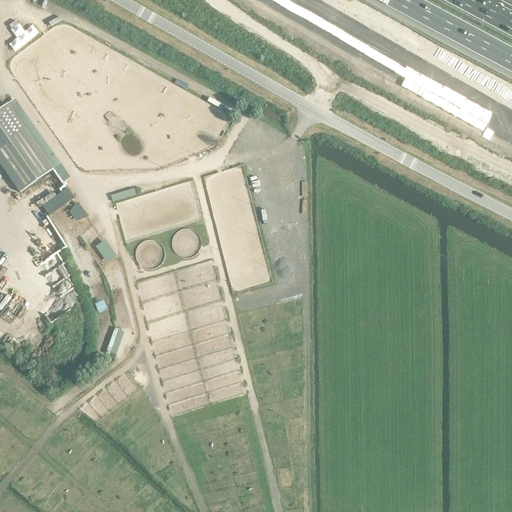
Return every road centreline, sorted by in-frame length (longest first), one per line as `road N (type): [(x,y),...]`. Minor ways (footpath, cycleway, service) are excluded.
road 1 (track): [(0,83),(110,240),(204,511)]
road 2 (unclassified): [(119,0),(511,215)]
road 3 (track): [(305,511),(306,288)]
road 4 (track): [(140,335),(133,357),(58,423),(0,490)]
road 5 (motorway): [(405,32),(511,96)]
